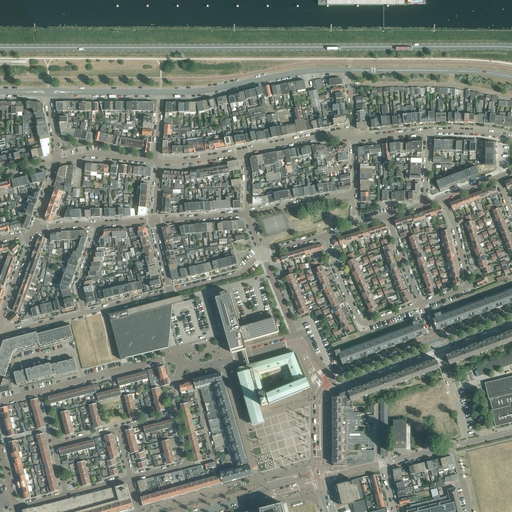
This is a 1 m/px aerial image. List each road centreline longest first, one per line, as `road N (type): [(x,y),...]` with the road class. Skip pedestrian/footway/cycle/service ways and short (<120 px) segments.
road 1 (secondary): [(511,47),(0,47)]
road 2 (tertiary): [(160,92),(315,69),(511,76)]
road 3 (residential): [(395,511),(383,463),(452,446),(470,511)]
road 4 (residential): [(42,390),(182,361)]
road 5 (residential): [(420,303),(467,284),(443,198)]
